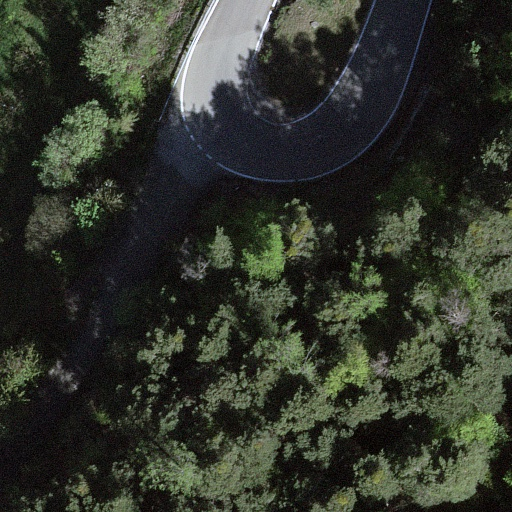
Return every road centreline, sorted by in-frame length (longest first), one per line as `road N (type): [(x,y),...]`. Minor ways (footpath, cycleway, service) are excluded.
road 1 (unclassified): [(223,117),(198,146),(0,482)]
road 2 (unclassified): [(402,0),(362,107),(338,133),(269,149),(240,140),(223,117)]
road 3 (unclassified): [(223,117),(219,73),(247,0)]
